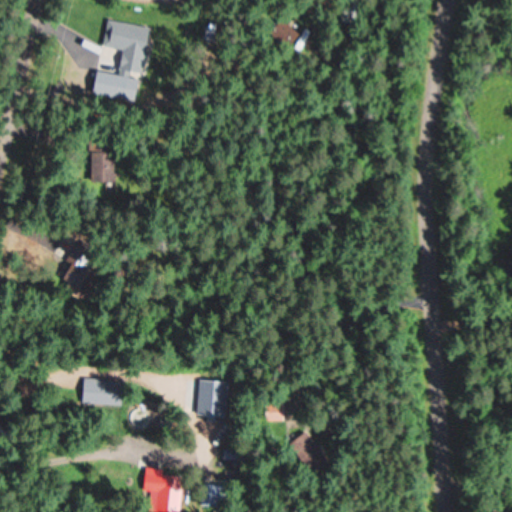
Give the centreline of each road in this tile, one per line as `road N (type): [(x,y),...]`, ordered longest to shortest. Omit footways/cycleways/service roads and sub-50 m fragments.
road 1 (residential): [(446,0),(427,209),(447,511)]
road 2 (residential): [(0,188),(39,0)]
